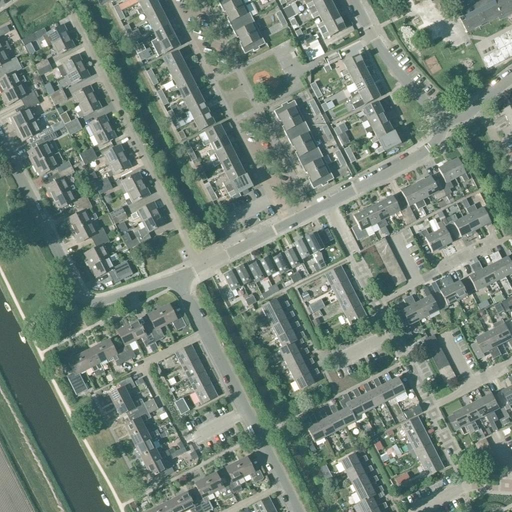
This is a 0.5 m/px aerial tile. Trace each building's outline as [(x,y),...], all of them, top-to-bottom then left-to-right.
[(139,16),(143,13),(158,6),(155,0),(144,0),(138,3),(141,9),(137,11),(139,16)] [(245,5),(242,0),(224,0),(218,3),(222,9),(223,9),(227,15),(245,5)] [(326,0),(310,0),(312,3),(306,6),(308,9),(314,6),(326,0)] [(326,0),(314,6),(308,9),(313,20),(319,17),(334,9),(329,0),(326,0)] [(499,21),(511,14),(511,3),(510,0),(453,0),(463,17),(459,19),(467,34),(497,18),(499,21)] [(294,4),(283,10),(288,20),(300,14),(294,4)] [(252,18),(245,5),(227,15),(230,21),(228,22),(231,29),(252,18)] [(164,16),(158,6),(143,13),(148,23),(164,16)] [(339,19),(334,9),(319,17),(322,23),(316,26),(318,30),(324,27),(339,19)] [(169,26),(164,16),(148,23),(154,34),(169,26)] [(258,31),(252,18),(231,29),(236,36),(237,36),(240,41),(258,31)] [(339,19),(324,27),(318,30),(321,36),(323,40),(329,37),(330,37),(345,30),(339,19)] [(0,51),(3,50),(8,47),(6,42),(0,45),(0,44),(0,36),(10,32),(6,26),(0,29),(0,51)] [(52,45),(69,37),(63,26),(46,35),(52,45)] [(154,34),(159,44),(174,36),(169,26),(154,34)] [(265,44),(258,31),(240,41),(243,47),(241,48),(245,55),(253,50),(254,52),(259,49),(258,48),(265,44)] [(303,38),(299,40),(302,47),(313,41),(310,34),(303,38)] [(33,35),(21,41),(24,46),(35,40),(33,35)] [(158,57),(164,54),(164,55),(179,47),(174,36),(159,44),(162,50),(156,53),(158,57)] [(74,47),(69,37),(52,45),(57,56),(74,47)] [(0,51),(0,66),(2,65),(5,71),(18,64),(15,58),(8,62),(5,54),(10,51),(8,47),(3,50),(0,51)] [(177,52),(162,59),(168,70),(183,62),(177,52)] [(329,66),(341,60),(338,55),(327,60),(329,66)] [(84,66),(78,56),(62,64),(67,75),(84,66)] [(358,56),(343,64),(347,71),(341,74),(342,77),(348,74),(363,66),(358,56)] [(49,65),(47,60),(34,67),(37,72),(49,65)] [(188,73),(183,62),(168,70),(173,80),(188,73)] [(0,92),(1,95),(20,85),(26,82),(23,77),(18,80),(14,73),(21,70),(18,64),(5,71),(8,76),(0,80),(0,92)] [(49,65),(37,72),(39,77),(52,71),(49,65)] [(68,87),(72,85),(72,86),(89,77),(84,66),(67,75),(70,81),(66,83),(68,87)] [(363,66),(348,74),(354,84),(369,77),(363,66)] [(173,80),(174,82),(176,86),(170,90),(172,94),(178,91),(193,83),(188,73),(173,80)] [(354,84),(354,85),(356,90),(349,94),(352,98),(359,95),(374,87),(369,77),(354,84)] [(193,83),(178,91),(184,101),(198,93),(193,83)] [(1,95),(5,102),(6,101),(8,106),(20,100),(23,105),(36,99),(33,93),(26,96),(20,85),(1,95)] [(95,98),(90,87),(73,96),(78,106),(95,98)] [(359,95),(361,98),(362,100),(352,105),(355,111),(380,98),(374,87),(359,95)] [(49,96),(52,102),(64,95),(62,90),(49,96)] [(198,93),(184,101),(189,111),(204,104),(198,93)] [(64,95),(52,102),(54,107),(67,101),(64,95)] [(79,119),(83,116),(84,117),(101,108),(95,98),(78,106),(81,112),(76,114),(79,119)] [(13,123),(11,124),(15,131),(34,121),(29,109),(39,104),(36,99),(23,105),(26,111),(10,119),(13,123)] [(277,119),(279,118),(282,124),(301,115),(294,102),(287,105),(286,103),(281,106),(282,108),(274,112),(277,119)] [(362,110),(368,121),(383,113),(377,103),(362,110)] [(189,111),(194,121),(194,122),(209,114),(204,104),(189,111)] [(511,118),(511,106),(493,115),(496,120),(504,115),(507,121),(511,118)] [(383,113),(368,121),(371,127),(364,130),(367,135),(373,131),(388,124),(383,113)] [(194,122),(200,132),(214,125),(209,114),(194,122)] [(307,128),(301,115),(282,124),(285,131),(284,131),(287,138),(307,128)] [(110,127),(105,117),(88,125),(93,136),(110,127)] [(511,118),(507,121),(510,126),(501,131),(503,135),(511,130),(511,118)] [(15,131),(18,138),(20,137),(22,142),(37,134),(40,140),(55,132),(56,132),(54,127),(51,129),(51,128),(40,133),(37,126),(40,124),(38,119),(34,121),(15,131)] [(79,125),(77,119),(64,126),(67,131),(79,125)] [(388,124),(373,131),(376,138),(370,141),(372,145),(378,142),(393,134),(388,124)] [(79,125),(67,131),(70,136),(82,130),(79,125)] [(219,126),(205,133),(208,141),(202,144),(204,147),(210,144),(225,136),(219,126)] [(116,138),(110,127),(93,136),(99,147),(116,138)] [(314,141),(307,128),(287,138),(290,144),(292,144),(295,150),(314,141)] [(511,130),(503,135),(505,139),(511,135),(511,130)] [(30,158),(29,158),(33,165),(52,155),(46,144),(58,138),(55,132),(40,140),(43,145),(28,153),(30,158)] [(337,137),(342,147),(350,143),(345,133),(337,137)] [(378,142),(381,148),(375,151),(378,155),(399,145),(393,134),(378,142)] [(210,144),(211,145),(213,151),(207,154),(209,157),(215,154),(230,147),(225,136),(210,144)] [(320,153),(314,141),(295,150),(298,156),(297,157),(300,164),(320,153)] [(125,157),(120,146),(103,155),(108,165),(125,157)] [(230,147),(215,154),(219,161),(212,164),(214,168),(220,165),(220,164),(235,157),(230,147)] [(81,161),(94,154),(91,149),(78,156),(81,161)] [(327,166),(320,153),(300,164),(304,171),(305,171),(308,176),(327,166)] [(94,154),(81,161),(84,166),(97,159),(94,154)] [(33,165),(36,173),(37,172),(40,177),(55,169),(58,174),(71,168),(68,163),(58,167),(52,155),(33,165)] [(109,178),(114,176),(131,168),(125,157),(108,165),(111,171),(107,173),(109,178)] [(220,164),(225,174),(240,167),(235,157),(220,164)] [(451,160),(447,162),(455,179),(460,176),(463,182),(468,180),(457,160),(452,163),(451,160)] [(442,178),(437,180),(446,197),(450,194),(448,190),(452,187),(449,181),(455,179),(447,162),(443,165),(444,167),(438,170),(442,178)] [(198,173),(203,170),(199,163),(194,165),(198,173)] [(308,176),(311,182),(310,183),(313,190),(321,186),(322,187),(328,185),(327,183),(333,179),(327,166),(308,176)] [(240,167),(225,174),(229,180),(222,184),(224,188),(231,184),(245,177),(240,167)] [(58,174),(61,180),(45,188),(48,192),(47,193),(50,200),(77,186),(78,186),(77,184),(73,186),(73,184),(68,186),(64,179),(74,174),(71,168),(58,174)] [(144,185),(138,174),(122,183),(127,193),(144,185)] [(231,184),(234,191),(228,194),(230,199),(251,188),(245,177),(231,184)] [(95,184),(98,190),(110,184),(107,178),(98,182),(95,184)] [(437,180),(433,183),(430,178),(425,181),(424,179),(419,181),(428,198),(433,195),(437,201),(446,197),(437,180)] [(411,188),(421,209),(425,207),(422,200),(428,198),(419,181),(415,183),(416,185),(411,188)] [(112,189),(110,184),(98,190),(100,195),(112,189)] [(149,195),(144,185),(127,193),(130,199),(125,202),(127,206),(132,203),(133,204),(149,195)] [(55,207),(57,211),(73,203),(75,209),(88,202),(86,197),(76,202),(71,193),(76,191),(75,188),(77,187),(77,186),(50,200),(54,207),(55,207)] [(407,206),(403,208),(411,224),(416,221),(409,207),(414,204),(418,211),(421,209),(411,188),(405,191),(404,189),(400,191),(407,206)] [(403,208),(399,210),(392,198),(386,201),(385,198),(381,200),(390,217),(395,214),(398,220),(403,218),(406,226),(411,224),(403,208)] [(378,205),(373,207),(383,228),(387,226),(384,220),(390,217),(381,200),(377,202),(378,205)] [(88,202),(75,209),(78,215),(66,221),(69,225),(68,226),(71,233),(90,223),(98,219),(95,214),(88,218),(84,211),(91,208),(88,202)] [(159,214),(153,204),(137,212),(142,223),(159,214)] [(487,228),(491,226),(483,209),(476,212),(473,206),(469,208),(480,228),(486,226),(487,228)] [(109,214),(112,219),(125,213),(122,207),(109,214)] [(362,210),(370,227),(376,224),(379,230),(383,228),(373,207),(367,210),(366,208),(362,210)] [(463,219),(471,235),(475,233),(474,231),(480,228),(469,208),(465,210),(469,216),(463,219)] [(359,214),(353,217),(358,226),(352,229),(358,241),(368,236),(365,229),(370,227),(362,210),(358,212),(359,214)] [(127,218),(125,213),(112,219),(115,225),(127,218)] [(164,225),(159,214),(142,223),(145,228),(138,232),(140,236),(137,238),(125,244),(128,250),(151,239),(148,233),(164,225)] [(457,222),(454,215),(450,218),(452,222),(447,224),(456,241),(460,238),(466,235),(467,237),(471,235),(463,219),(457,222)] [(451,243),(456,241),(447,224),(443,226),(441,222),(437,225),(440,231),(434,234),(443,250),(447,248),(446,246),(451,243)] [(93,243),(106,237),(102,229),(95,232),(90,223),(71,233),(75,240),(76,239),(78,244),(90,238),(93,243)] [(439,252),(443,250),(434,234),(429,237),(426,230),(416,235),(422,248),(428,245),(432,253),(438,250),(439,252)] [(312,256),(312,255),(317,264),(320,270),(326,267),(324,262),(321,254),(319,255),(318,253),(324,250),(323,249),(329,246),(321,232),(316,235),(316,233),(304,239),(312,256)] [(93,243),(96,249),(84,255),(86,259),(85,260),(89,267),(108,257),(102,246),(109,242),(106,237),(93,243)] [(301,261),(312,256),(304,239),(292,245),(294,249),(294,248),(301,261)] [(376,250),(387,244),(384,239),(373,244),(376,250)] [(387,244),(376,250),(379,255),(390,250),(387,244)] [(283,254),(291,270),(302,264),(301,261),(294,248),(294,249),(283,254)] [(390,250),(379,255),(382,260),(392,255),(390,250)] [(505,277),(511,273),(511,266),(507,258),(501,261),(497,252),(493,254),(505,277)] [(272,260),(278,273),(279,275),(291,270),(283,254),(272,260)] [(495,282),(505,277),(493,254),(490,256),(494,265),(488,268),(495,282)] [(392,255),(382,260),(384,266),(395,260),(392,255)] [(259,262),(267,279),(278,273),(272,260),(270,256),(259,262)] [(108,257),(89,267),(93,274),(94,274),(96,279),(108,272),(110,278),(123,271),(121,266),(114,270),(108,257)] [(395,260),(384,266),(387,271),(398,266),(395,260)] [(247,268),(254,281),(255,285),(267,279),(259,262),(248,268),(247,268)] [(486,287),(495,282),(488,268),(482,271),(478,262),(474,264),(486,287)] [(464,281),(470,293),(475,290),(476,292),(486,287),(474,264),(470,266),(475,274),(468,278),(469,279),(464,281)] [(243,287),(254,281),(247,268),(248,268),(246,265),(234,270),(243,287)] [(387,271),(388,274),(390,276),(400,271),(398,266),(387,271)] [(325,275),(331,288),(347,280),(340,267),(325,275)] [(234,270),(223,276),(228,287),(223,290),(229,303),(235,300),(231,292),(243,287),(234,270)] [(400,271),(390,276),(393,282),(403,276),(400,271)] [(393,282),(395,287),(406,282),(403,276),(393,282)] [(466,295),(470,293),(464,281),(460,283),(460,282),(454,285),(449,277),(445,279),(457,302),(467,297),(466,295)] [(440,292),(440,293),(435,295),(442,309),(457,302),(445,279),(442,281),(446,289),(440,292)] [(353,293),(347,280),(331,288),(338,301),(353,293)] [(428,316),(442,309),(435,295),(431,298),(426,288),(422,291),(426,299),(421,302),(428,316)] [(360,306),(353,293),(338,301),(344,314),(360,306)] [(421,302),(415,305),(411,296),(407,298),(418,321),(428,316),(421,302)] [(397,316),(403,328),(408,325),(408,326),(418,321),(407,298),(402,301),(407,309),(401,312),(402,314),(397,316)] [(261,307),(266,318),(281,310),(281,311),(289,307),(286,302),(279,305),(276,300),(261,307)] [(180,315),(175,318),(169,306),(158,311),(166,326),(172,323),(177,332),(186,328),(186,327),(182,319),(180,315)] [(366,318),(360,306),(344,314),(351,327),(366,318)] [(266,318),(272,328),(286,321),(294,317),(292,312),(284,316),(281,311),(281,310),(266,318)] [(154,329),(149,331),(155,343),(164,339),(160,330),(166,326),(158,311),(148,316),(154,329)] [(493,325),(495,330),(503,344),(508,342),(511,348),(511,338),(503,320),(493,325)] [(127,327),(135,342),(141,339),(146,348),(155,343),(149,331),(144,334),(138,321),(127,327)] [(289,326),(286,321),(272,328),(277,338),(291,331),(299,327),(297,322),(289,326)] [(125,348),(120,350),(126,363),(136,358),(129,345),(135,342),(127,327),(117,332),(125,348)] [(497,347),(503,344),(495,330),(486,335),(497,358),(501,356),(497,347)] [(278,350),(304,337),(302,333),(295,337),(291,331),(277,338),(282,348),(278,350)] [(476,340),(478,342),(471,345),(478,360),(485,357),(483,354),(489,351),(493,360),(497,358),(486,335),(476,340)] [(425,346),(436,341),(433,336),(423,341),(425,346)] [(296,348),(304,344),(302,341),(306,340),(304,337),(278,350),(283,360),(298,353),(296,348)] [(109,341),(98,346),(106,361),(107,364),(113,361),(117,368),(126,363),(120,350),(115,353),(109,341)] [(436,341),(425,346),(428,352),(439,346),(436,341)] [(106,361),(98,346),(88,351),(100,376),(105,373),(101,367),(107,364),(106,361)] [(175,354),(181,367),(197,359),(191,346),(175,354)] [(439,346),(428,352),(431,357),(442,352),(439,346)] [(283,360),(289,371),(303,363),(300,358),(308,354),(306,349),(298,353),(283,360)] [(88,351),(78,356),(85,371),(91,368),(96,378),(100,376),(88,351)] [(442,352),(431,357),(434,362),(444,357),(442,352)] [(76,396),(87,390),(79,374),(85,371),(78,356),(67,362),(74,376),(68,380),(76,396)] [(444,357),(434,362),(436,368),(447,362),(444,357)] [(204,372),(197,359),(181,367),(188,380),(204,372)] [(311,359),(303,363),(289,371),(294,381),(308,373),(306,368),(314,364),(311,359)] [(447,362),(436,368),(439,373),(450,368),(447,362)] [(450,368),(439,373),(442,379),(452,373),(450,368)] [(294,381),(299,391),(314,384),(311,379),(319,374),(316,369),(309,373),(308,373),(294,381)] [(210,384),(204,372),(188,380),(194,392),(210,384)] [(442,379),(444,384),(455,378),(452,373),(442,379)] [(404,393),(397,378),(391,382),(387,374),(382,376),(386,384),(394,398),(404,393)] [(173,378),(167,381),(170,386),(176,384),(173,378)] [(109,396),(114,406),(129,398),(126,393),(135,388),(131,379),(119,384),(121,389),(109,396)] [(142,379),(134,383),(137,387),(144,384),(144,383),(142,379)] [(384,404),(394,398),(386,384),(380,387),(376,379),(372,381),(376,389),(384,404)] [(496,395),(502,408),(509,405),(510,407),(511,405),(511,386),(508,379),(504,381),(508,389),(496,395)] [(210,384),(194,392),(201,405),(217,397),(210,384)] [(374,409),(384,404),(376,389),(371,391),(367,384),(362,386),(366,394),(374,409)] [(363,414),(374,409),(366,394),(360,397),(356,389),(351,391),(355,399),(356,399),(363,414)] [(353,419),(354,419),(363,414),(356,399),(355,399),(350,402),(346,394),(341,397),(343,400),(344,400),(353,419)] [(492,395),(483,400),(494,423),(498,420),(494,412),(502,408),(496,395),(493,397),(492,395)] [(133,405),(129,398),(114,406),(119,417),(132,410),(134,415),(146,409),(142,400),(133,405)] [(181,399),(174,403),(181,416),(188,412),(181,399)] [(355,422),(354,419),(353,419),(344,400),(343,400),(339,403),(343,410),(338,413),(345,428),(355,422)] [(473,405),(480,419),(486,417),(490,425),(494,423),(483,400),(473,405)] [(417,404),(407,409),(410,416),(421,411),(417,404)] [(335,433),(345,428),(338,413),(337,413),(333,405),(329,408),(333,416),(327,418),(335,433)] [(463,410),(475,433),(475,432),(479,440),(485,438),(481,429),(479,430),(475,422),(480,419),(473,405),(463,410)] [(151,419),(146,409),(134,415),(137,420),(124,426),(130,437),(145,429),(142,423),(151,419)] [(325,438),(335,433),(327,418),(323,410),(318,413),(322,421),(317,423),(325,438)] [(453,415),(454,416),(448,419),(454,431),(460,428),(461,429),(467,426),(471,435),(475,433),(463,410),(453,415)] [(313,426),(307,429),(314,443),(325,438),(317,423),(313,415),(308,418),(313,426)] [(401,426),(407,439),(424,431),(417,418),(401,426)] [(494,423),(490,425),(494,433),(498,430),(494,423)] [(148,436),(145,429),(130,437),(135,447),(159,435),(157,431),(148,436)] [(167,431),(159,435),(162,440),(169,436),(167,431)] [(430,443),(424,431),(407,439),(414,452),(430,443)] [(162,440),(159,435),(135,447),(140,457),(155,450),(153,444),(162,440)] [(486,439),(475,445),(478,450),(488,445),(486,439)] [(311,442),(307,445),(312,453),(316,451),(311,442)] [(437,456),(430,443),(414,452),(420,464),(437,456)] [(488,445),(478,450),(480,455),(491,450),(488,445)] [(172,460),(186,453),(184,448),(176,452),(175,452),(170,455),(172,460)] [(392,449),(386,453),(388,457),(391,455),(393,459),(395,458),(394,457),(396,456),(392,449)] [(159,456),(155,450),(140,457),(145,468),(170,455),(168,451),(159,456)] [(491,450),(480,455),(483,461),(494,455),(491,450)] [(151,478),(159,474),(162,478),(173,473),(167,462),(172,460),(170,455),(145,468),(151,478)] [(367,460),(365,456),(357,460),(354,455),(340,462),(345,473),(360,465),(360,464),(367,460)] [(494,455),(483,461),(486,466),(497,461),(494,455)] [(443,469),(437,456),(420,464),(427,477),(443,469)] [(236,463),(243,479),(250,475),(255,484),(264,479),(258,467),(252,470),(246,458),(236,463)] [(497,461),(486,466),(489,471),(499,466),(497,461)] [(231,481),(226,483),(233,495),(242,490),(238,481),(243,479),(236,463),(225,469),(231,481)] [(360,465),(345,473),(350,483),(365,475),(373,471),(370,466),(363,470),(360,465)] [(205,479),(212,494),(219,491),(224,500),(233,495),(226,483),(221,486),(219,480),(215,474),(205,479)] [(350,483),(355,493),(370,485),(378,481),(375,476),(367,480),(365,475),(350,483)] [(402,476),(395,480),(398,486),(405,482),(402,476)] [(203,501),(198,503),(202,511),(209,511),(213,510),(206,497),(212,494),(205,479),(194,485),(203,501)] [(370,485),(355,493),(360,503),(357,505),(379,493),(383,491),(381,487),(373,491),(370,485)] [(186,493),(176,498),(182,511),(187,511),(190,511),(202,511),(198,503),(193,506),(186,493)] [(357,505),(360,511),(367,511),(377,507),(374,501),(382,498),(379,493),(357,505)] [(166,504),(169,511),(182,511),(176,498),(166,504)] [(252,507),(254,511),(273,511),(275,511),(268,498),(252,507)]
